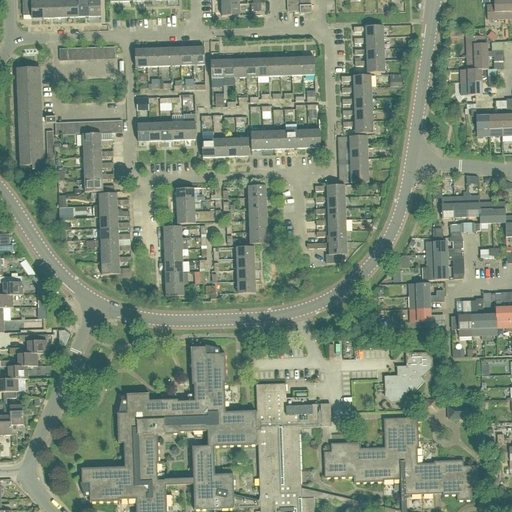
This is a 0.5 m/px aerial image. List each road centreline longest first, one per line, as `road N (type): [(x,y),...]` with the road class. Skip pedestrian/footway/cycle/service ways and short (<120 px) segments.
road 1 (tertiary): [(98,302),(130,315),(210,321),(298,312),(337,295),(385,245),(412,162)]
road 2 (residential): [(294,175),(323,174),(332,162),(327,38),(318,30),(196,35)]
road 3 (residential): [(26,468),(98,302)]
road 4 (tertiary): [(412,162),(436,0)]
road 5 (residential): [(140,181),(294,175)]
road 6 (tertiary): [(0,188),(52,263),(98,302)]
road 7 (residential): [(128,36),(133,178),(140,181)]
